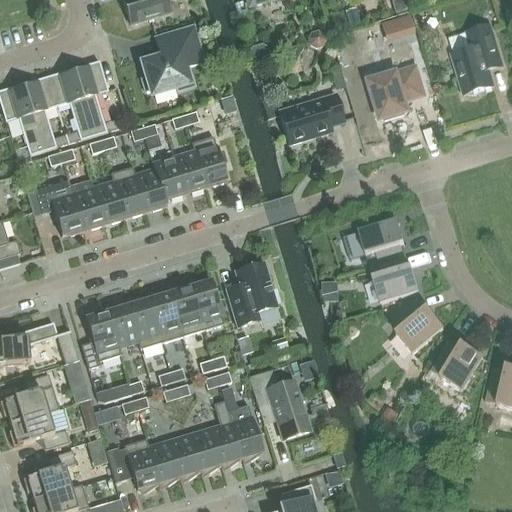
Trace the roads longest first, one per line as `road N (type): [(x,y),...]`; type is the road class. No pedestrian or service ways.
road 1 (residential): [(0,299),(267,218)]
road 2 (residential): [(511,320),(474,297),(459,275),(423,170)]
road 3 (residential): [(423,170),(267,218)]
